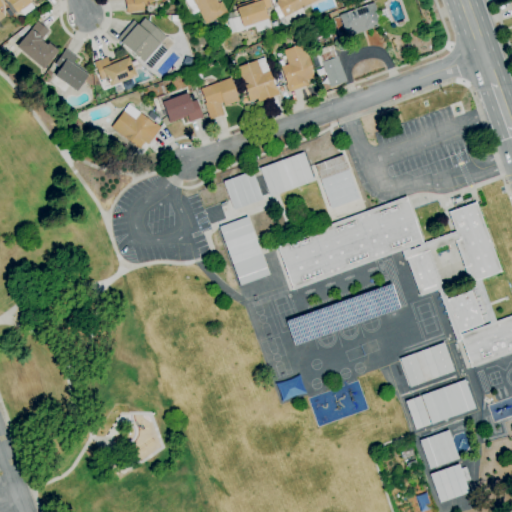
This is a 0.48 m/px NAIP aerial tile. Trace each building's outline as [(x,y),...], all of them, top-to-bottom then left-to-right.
[(24,16),(20,11),(17,13),(16,13),(13,15),(4,3),(6,1),(5,0),(41,0),(39,2),(37,0),(34,0),(30,3),(34,8),(24,16)] [(127,14),(124,0),(152,0),(153,2),(142,3),(143,11),(131,12),(131,13),(127,14)] [(205,24),(198,11),(192,15),(184,0),(216,0),(218,3),(221,1),(227,13),(205,24)] [(231,33),(226,19),(228,14),(237,10),(235,7),(253,0),(267,0),(270,7),(264,10),(268,18),(266,19),(270,27),(257,32),(254,26),(235,33),(235,32),(231,33)] [(286,26),(281,24),(274,12),(272,5),(276,3),(275,2),(277,1),(276,0),(317,0),(301,8),(305,16),(286,26)] [(350,37),(348,32),(345,33),(339,15),(374,2),(378,13),(376,13),(381,26),(350,37)] [(152,70),(117,39),(133,20),(138,25),(144,18),(165,37),(166,37),(167,38),(168,36),(173,41),(172,43),(173,44),(167,51),(168,52),(152,70)] [(217,33),(210,30),(215,22),(218,23),(217,25),(218,25),(221,19),(225,21),(222,27),(221,27),(217,33)] [(42,69),(15,47),(37,21),(48,31),(40,40),(46,45),(48,43),(57,51),(42,69)] [(273,30),(271,23),(276,21),(279,29),(273,30)] [(19,37),(16,34),(27,25),(30,28),(24,34),(22,36),(19,37)] [(293,41),(291,35),(298,33),(300,39),(293,41)] [(219,47),(215,45),(216,42),(217,42),(219,37),(220,38),(220,36),(224,38),(223,39),(219,47)] [(288,93),(285,85),(286,84),(280,67),(287,64),(282,51),(303,44),(315,77),(306,80),(308,85),(288,93)] [(5,57),(0,52),(0,48),(2,46),(9,52),(5,57)] [(64,93),(50,83),(55,76),(53,75),(56,71),(57,72),(59,68),(54,64),(65,49),(76,57),(72,64),(87,75),(76,92),(68,86),(64,93)] [(330,87),(321,62),(322,62),(319,55),(332,50),(335,57),(337,56),(346,81),(330,87)] [(109,87),(106,78),(100,80),(93,62),(106,57),(108,62),(126,54),(127,57),(128,57),(135,76),(109,87)] [(258,102),(256,98),(249,101),(244,88),(242,89),(239,82),(241,81),(236,68),(264,57),(269,71),(268,71),(275,88),(276,88),(278,94),(258,102)] [(209,120),(207,115),(208,115),(203,103),(205,103),(200,89),(230,78),(238,101),(224,106),(222,103),(220,104),(224,114),(209,120)] [(169,123),(164,109),(161,110),(156,98),(167,94),(169,99),(186,93),(190,102),(196,100),(202,117),(189,122),(187,117),(169,123)] [(138,150),(110,128),(128,104),(154,124),(154,123),(160,128),(147,145),(144,142),(138,150)] [(153,121),(147,116),(148,114),(146,113),(148,111),(150,112),(151,111),(157,116),(153,121)] [(269,197),(259,169),(303,152),(313,180),(269,197)] [(312,164),(328,209),(357,198),(341,154),(312,164)] [(233,210),(222,181),(252,171),(262,200),(233,210)] [(292,291),(275,244),(405,196),(422,243),(292,291)] [(474,282),(473,282),(468,266),(464,268),(463,266),(454,242),(458,240),(455,231),(448,212),(476,202),(501,272),(474,282)] [(240,286),(218,227),(247,217),(268,275),(240,286)] [(406,259),(404,260),(401,251),(409,248),(409,250),(419,246),(418,245),(455,231),(458,240),(454,242),(429,251),(406,259)] [(437,290),(419,296),(406,259),(429,251),(443,288),(437,290)] [(474,282),(477,288),(472,290),(463,266),(464,268),(468,266),(473,282),(474,282)] [(490,324),(511,315),(511,321),(460,340),(460,341),(456,343),(437,290),(443,288),(447,299),(459,333),(460,335),(483,326),(490,324)] [(490,324),(483,326),(483,324),(459,333),(447,299),(472,290),(477,288),(479,296),(481,295),(488,314),(486,315),(490,324)] [(460,341),(460,340),(511,321),(511,352),(470,368),(460,341)] [(397,358),(407,386),(452,370),(441,341),(397,358)] [(431,424),(420,396),(464,380),(475,408),(431,424)] [(415,430),(405,401),(419,396),(430,425),(415,430)] [(429,469),(419,441),(448,430),(458,459),(429,469)] [(401,459),(399,449),(411,446),(413,455),(401,459)] [(408,468),(406,463),(415,460),(417,465),(408,468)] [(439,503),(429,474),(458,464),(460,469),(466,468),(468,474),(463,476),(468,493),(439,503)] [(422,511),(419,511),(415,497),(426,493),(431,509),(422,511)]
